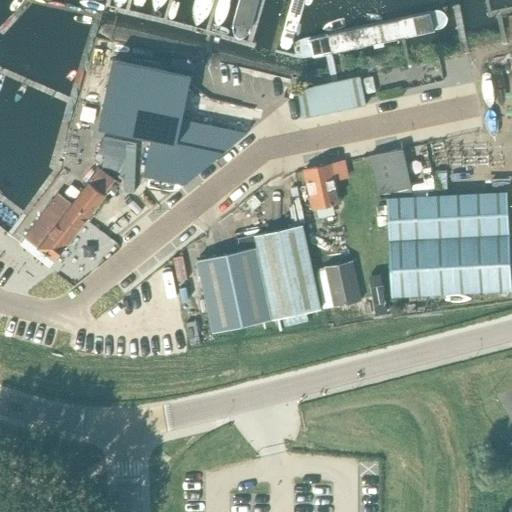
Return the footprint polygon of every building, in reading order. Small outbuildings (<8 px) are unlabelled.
[(310,34),(294,41),(296,53),(296,56),(316,56),(329,53),(435,31),(445,26),(448,19),(446,13),(441,9),(430,9),(310,34)] [(113,59),(99,126),(151,137),(144,173),(185,182),(247,131),(182,118),(191,75),(113,59)] [(361,78),(339,82),(344,109),(366,105),(365,99),(361,78)] [(323,85),(298,90),(303,117),(328,112),(323,85)] [(370,155),(370,156),(379,194),(411,187),(402,148),(370,155)] [(332,164),(304,170),(313,209),(341,203),(336,179),(348,177),(345,161),(332,164)] [(58,195),(37,222),(25,238),(55,261),(116,181),(99,168),(69,204),(58,195)] [(385,200),(391,276),(392,296),(511,289),(511,275),(507,193),(413,198),(385,200)] [(241,250),(197,260),(213,332),(283,317),(285,327),(309,322),(306,312),(321,309),(303,224),(238,238),(241,250)] [(326,268),(330,287),(334,306),(361,300),(353,262),(326,268)]
